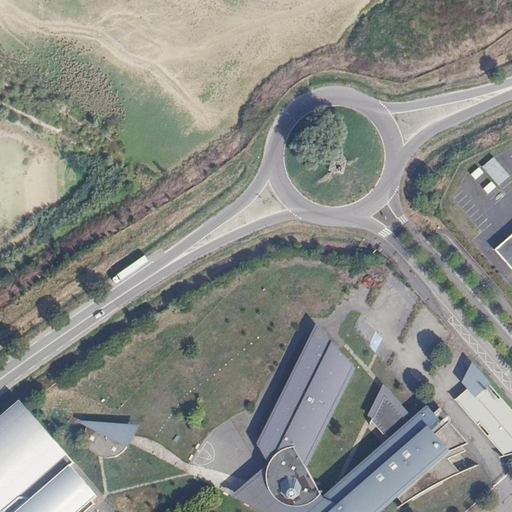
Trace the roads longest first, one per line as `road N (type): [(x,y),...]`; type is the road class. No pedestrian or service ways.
road 1 (residential): [(347,216),(379,227),(511,376)]
road 2 (primary): [(0,380),(170,262)]
road 3 (residential): [(511,344),(384,192)]
road 4 (primary): [(378,115),(343,97),(305,104),(279,134),(276,164)]
road 5 (primary): [(276,164),(170,262)]
road 6 (primary): [(170,262),(302,207)]
road 7 (primary): [(511,84),(378,115)]
road 8 (primary): [(395,152),(511,88)]
